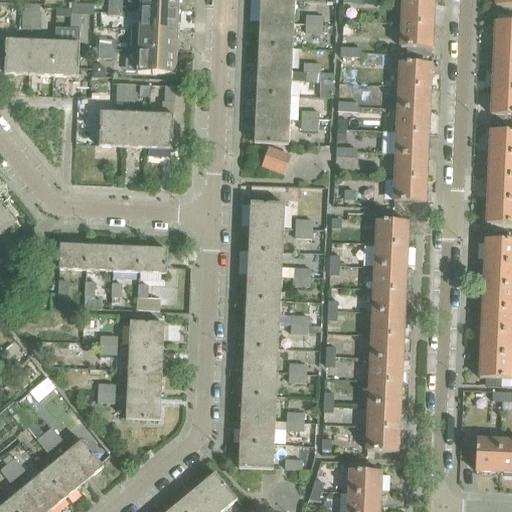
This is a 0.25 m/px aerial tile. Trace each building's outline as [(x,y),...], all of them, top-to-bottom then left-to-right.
[(121,0),(108,0),(108,9),(121,9),(121,0)] [(178,0),(139,0),(139,10),(178,11),(178,0)] [(511,0),(495,0),(495,8),(511,9),(511,0)] [(293,3),(259,1),(258,25),(292,27),(293,3)] [(433,6),(401,5),(400,27),(432,28),(433,6)] [(71,12),(70,16),(71,16),(79,17),(92,17),(92,9),(92,7),(72,6),(72,8),(72,12),(71,12)] [(121,9),(108,9),(107,18),(121,19),(121,9)] [(178,11),(139,10),(138,32),(177,33),(178,11)] [(20,31),(30,31),(31,15),(21,14),(20,31)] [(39,15),(31,15),(30,31),(39,32),(39,15)] [(79,17),(71,16),(70,33),(79,34),(79,17)] [(305,19),(305,27),(321,28),(321,19),(305,19)] [(511,24),(494,24),(493,48),(511,48),(511,24)] [(292,27),(258,25),(257,49),(291,51),(292,27)] [(321,28),(305,27),(304,36),(320,37),(321,28)] [(432,28),(400,27),(399,50),(431,51),(432,28)] [(177,33),(138,32),(130,31),(129,53),(137,53),(176,55),(177,33)] [(4,77),(28,78),(30,43),(5,42),(4,77)] [(112,43),(98,42),(98,52),(111,52),(112,43)] [(54,45),(30,43),(28,78),(52,79),(54,45)] [(79,46),(54,45),(52,79),(77,80),(79,46)] [(511,48),(493,48),(492,71),(511,71),(511,48)] [(291,51),(257,49),(256,73),(290,75),(291,51)] [(339,50),(339,59),(348,60),(349,50),(339,50)] [(360,51),(349,50),(348,60),(359,60),(360,51)] [(111,52),(98,52),(97,61),(111,61),(111,52)] [(176,55),(137,53),(136,75),(175,77),(176,55)] [(303,66),(303,75),(319,76),(319,67),(303,66)] [(399,66),(398,90),(429,91),(430,67),(399,66)] [(511,71),(492,71),(491,94),(511,95),(511,71)] [(289,99),(290,84),(302,85),(303,75),(290,75),(256,73),(255,97),(289,99)] [(319,76),(303,75),(302,85),(318,85),(319,76)] [(115,102),(124,103),(125,86),(116,86),(115,102)] [(135,87),(125,86),(124,103),(134,103),(135,87)] [(174,89),(164,88),(164,105),(173,106),(174,91),(174,89)] [(429,91),(398,90),(397,113),(428,114),(429,91)] [(173,118),(171,144),(183,145),(185,91),(174,91),(173,106),(173,118)] [(511,95),(491,94),(490,117),(491,117),(502,118),(511,118),(511,95)] [(289,99),(255,97),(254,122),(288,123),(289,99)] [(337,105),(336,114),(346,115),(346,105),(337,105)] [(357,106),(346,105),(346,115),(357,115),(357,106)] [(428,114),(397,113),(396,136),(427,138),(428,114)] [(98,149),(122,150),(123,116),(99,115),(98,149)] [(301,115),(300,124),(317,124),(317,116),(301,115)] [(148,117),(123,116),(122,150),(146,151),(148,117)] [(173,118),(148,117),(146,151),(171,152),(171,144),(173,118)] [(288,123),(254,122),(253,146),(287,148),(288,123)] [(317,124),(300,124),(300,133),(316,134),(317,124)] [(511,133),(489,133),(488,156),(511,157),(511,133)] [(427,138),(396,136),(395,159),(426,160),(427,138)] [(345,150),(335,150),(335,160),(344,160),(345,150)] [(355,151),(345,150),(344,160),(355,160),(355,151)] [(284,178),(289,163),(290,160),(267,151),(261,169),(284,178)] [(511,157),(488,156),(487,179),(511,180),(511,157)] [(426,160),(395,159),(394,183),(425,184),(426,160)] [(511,180),(487,179),(486,202),(511,203),(511,180)] [(385,181),(384,201),(392,201),(393,181),(385,181)] [(425,184),(394,183),(393,204),(424,206),(425,184)] [(353,193),(343,192),(342,204),(353,204),(353,193)] [(511,203),(486,202),(485,226),(511,227),(511,203)] [(0,238),(17,224),(13,219),(1,205),(0,206),(0,238)] [(249,206),(248,231),(283,232),(284,207),(249,206)] [(294,222),(294,233),(311,234),(311,223),(294,222)] [(330,223),(330,233),(339,233),(339,223),(330,223)] [(376,223),(375,247),(406,249),(407,225),(376,223)] [(283,232),(248,231),(247,255),(282,256),(283,232)] [(311,234),(294,233),(293,241),(310,242),(311,234)] [(511,243),(485,242),(483,265),(511,266),(511,243)] [(87,248),(59,247),(58,272),(85,273),(87,248)] [(406,249),(375,247),(374,271),(405,272),(406,249)] [(113,250),(87,248),(85,273),(112,274),(113,250)] [(140,251),(113,250),(112,274),(139,275),(140,251)] [(167,252),(140,251),(139,275),(166,277),(167,252)] [(282,256),(247,255),(246,279),(280,281),(281,271),(282,256)] [(337,260),(329,259),(328,269),(337,269),(337,260)] [(511,266),(483,265),(482,288),(511,289),(511,266)] [(337,269),(328,269),(328,279),(337,279),(337,269)] [(281,271),(280,281),(291,281),(292,272),(281,271)] [(405,272),(374,271),(373,294),(404,295),(405,272)] [(292,272),(291,281),(309,282),(309,272),(292,272)] [(280,281),(246,279),(245,304),(279,305),(280,281)] [(309,282),(291,281),(291,290),(308,291),(309,282)] [(67,284),(57,284),(57,297),(66,298),(67,284)] [(94,285),(85,285),(84,298),(93,299),(94,285)] [(122,287),(112,286),(111,300),(121,300),(122,287)] [(149,301),(150,288),(138,287),(138,301),(149,301)] [(511,289),(482,288),(481,311),(511,312),(511,289)] [(404,295),(373,294),(372,317),(403,318),(404,295)] [(279,305),(245,304),(244,327),(278,329),(279,305)] [(327,304),(326,315),(335,315),(335,305),(327,304)] [(511,333),(511,312),(481,311),(480,334),(511,335),(511,333)] [(335,315),(326,315),(326,325),(335,325),(335,315)] [(403,318),(372,317),(371,340),(402,341),(403,318)] [(307,320),(290,319),(289,329),(307,330),(307,320)] [(129,325),(128,350),(162,351),(163,326),(129,325)] [(278,329),(244,327),(243,351),(277,353),(278,329)] [(307,330),(289,329),(289,338),(306,339),(306,335),(307,330)] [(511,335),(480,334),(479,357),(511,358),(511,335)] [(98,339),(98,349),(115,349),(116,339),(98,339)] [(402,341),(371,340),(370,363),(401,364),(402,341)] [(115,349),(98,349),(97,358),(115,358),(115,349)] [(162,351),(128,350),(127,375),(161,376),(162,351)] [(334,351),(324,350),(324,361),(333,361),(334,351)] [(277,353),(243,351),(242,375),(276,377),(277,353)] [(511,358),(479,357),(478,381),(485,381),(500,382),(510,382),(511,358)] [(333,361),(324,361),(323,371),(333,371),(333,361)] [(401,364),(370,363),(369,386),(400,387),(401,364)] [(288,367),(287,377),(304,378),(305,368),(288,367)] [(161,376),(127,375),(126,397),(160,399),(161,376)] [(275,400),(276,377),(242,375),(241,398),(275,400)] [(304,378),(287,377),(287,386),(304,387),(304,378)] [(400,387),(369,386),(368,408),(399,409),(400,387)] [(96,387),(96,396),(113,397),(114,388),(96,387)] [(332,396),(322,395),(322,406),(331,406),(332,396)] [(490,403),(500,404),(500,395),(490,395),(490,403)] [(510,396),(500,395),(500,404),(510,404),(510,396)] [(113,397),(96,396),(95,406),(113,407),(113,397)] [(160,399),(126,397),(125,422),(159,423),(160,399)] [(275,400),(241,398),(240,423),(274,425),(275,400)] [(331,406),(322,406),(321,416),(331,416),(331,406)] [(399,409),(368,408),(367,431),(398,433),(399,409)] [(286,415),(285,425),(302,426),(303,416),(286,415)] [(274,425),(240,423),(239,447),(273,448),(274,425)] [(302,426),(285,425),(285,434),(302,434),(302,426)] [(51,430),(43,436),(54,450),(62,443),(51,430)] [(398,433),(367,431),(366,454),(397,455),(398,433)] [(54,450),(43,436),(36,442),(47,455),(54,450)] [(474,474),(498,475),(499,443),(476,442),(474,474)] [(81,443),(62,459),(84,485),(103,469),(81,443)] [(330,443),(320,443),(320,453),(329,453),(330,443)] [(511,443),(499,443),(498,475),(511,475),(511,443)] [(273,448),(239,447),(238,470),(272,472),(273,448)] [(84,485),(62,459),(43,474),(65,500),(84,485)] [(25,474),(13,460),(6,467),(17,480),(25,474)] [(283,473),(300,473),(301,463),(284,462),(283,473)] [(17,480),(6,467),(0,471),(0,473),(10,486),(17,480)] [(379,499),(380,474),(349,473),(348,498),(379,499)] [(51,511),(65,500),(43,474),(24,490),(43,511),(51,511)] [(214,476),(194,493),(210,511),(224,511),(236,502),(214,476)] [(313,484),(310,493),(319,496),(322,487),(313,484)] [(43,511),(24,490),(6,505),(11,511),(43,511)] [(210,511),(194,493),(176,508),(179,511),(210,511)] [(319,496),(310,493),(307,503),(316,506),(319,496)] [(378,511),(379,499),(348,498),(346,511),(378,511)]
